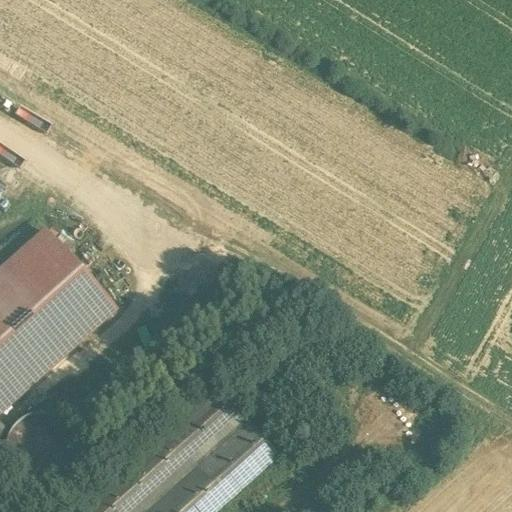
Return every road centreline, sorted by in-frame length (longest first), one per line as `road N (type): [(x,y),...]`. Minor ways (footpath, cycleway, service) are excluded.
road 1 (track): [(423,378),(153,212)]
road 2 (track): [(511,433),(423,378),(511,217)]
